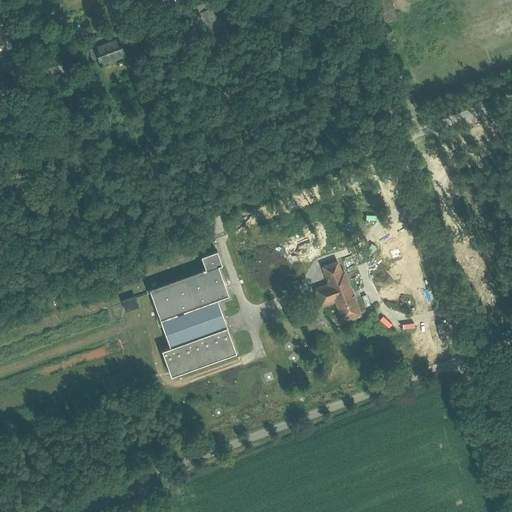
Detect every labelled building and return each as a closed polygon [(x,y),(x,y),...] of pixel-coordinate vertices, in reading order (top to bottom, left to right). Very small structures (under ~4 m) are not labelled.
[(211,2),(196,4),(200,35),(215,33),(211,2)] [(102,67),(128,58),(123,41),(96,50),(102,67)] [(396,195),(389,198),(394,210),(401,208),(396,195)] [(172,377),(239,354),(220,301),(231,297),(220,267),(224,266),(219,252),(204,257),(208,269),(151,290),(172,349),(163,352),(172,377)] [(340,259),(320,267),(326,284),(312,289),(319,308),(333,303),(341,322),(361,315),(340,259)] [(427,293),(416,297),(418,303),(429,299),(427,293)] [(125,312),(138,308),(134,295),(121,300),(125,312)] [(430,300),(419,304),(421,310),(432,306),(430,300)]
